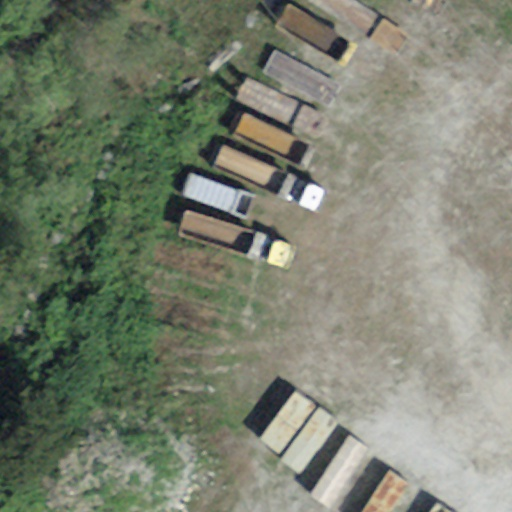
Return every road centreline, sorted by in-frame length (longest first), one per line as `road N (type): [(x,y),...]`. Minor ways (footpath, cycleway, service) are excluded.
road 1 (track): [(271,31),(262,240),(270,351),(244,511)]
road 2 (track): [(438,19),(236,32)]
road 3 (track): [(428,0),(511,140)]
